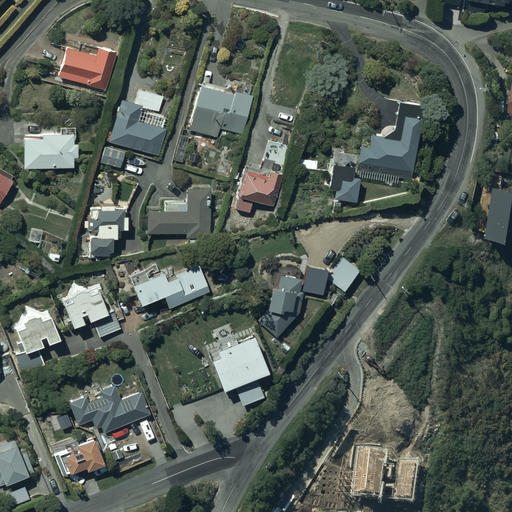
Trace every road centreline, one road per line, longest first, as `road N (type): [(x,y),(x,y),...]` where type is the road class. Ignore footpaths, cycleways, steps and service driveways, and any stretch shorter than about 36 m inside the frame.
road 1 (unclassified): [(256,451),(434,216),(461,158),(468,111),(462,81),(435,45),(401,27),(288,0)]
road 2 (track): [(366,306),(373,350),(365,391),(290,511)]
road 3 (residential): [(256,451),(89,511)]
